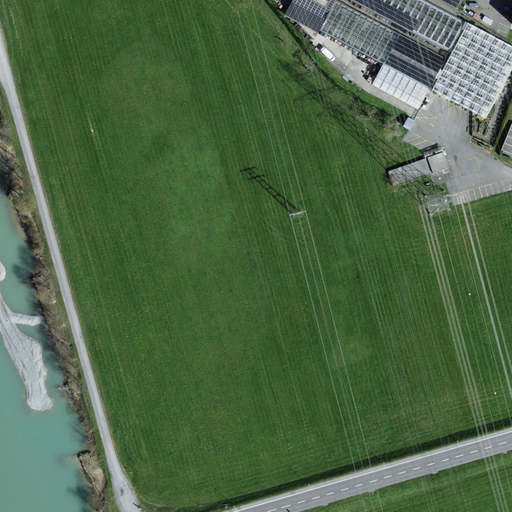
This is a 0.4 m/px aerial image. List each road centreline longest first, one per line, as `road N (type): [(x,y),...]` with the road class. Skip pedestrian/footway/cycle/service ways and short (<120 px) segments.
road 1 (unclassified): [(132,511),(0,51)]
road 2 (tertiary): [(266,511),(511,440)]
